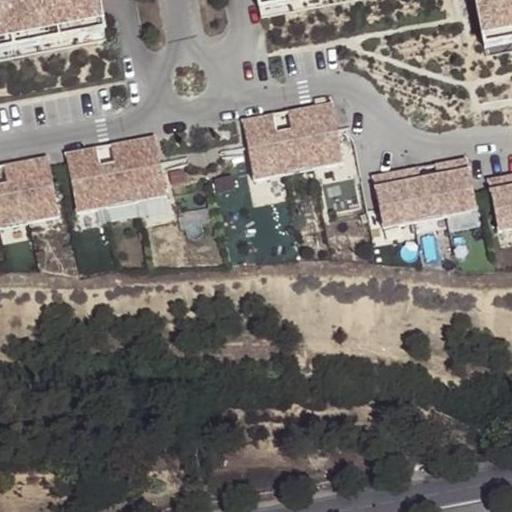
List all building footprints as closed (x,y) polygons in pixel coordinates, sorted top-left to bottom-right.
[(95,0),(0,0),(0,43),(41,36),(43,46),(73,41),(71,30),(101,24),(97,4),(95,0)] [(287,0),(262,0),(257,1),(259,12),(288,6),(287,0)] [(511,0),(476,0),(484,40),(511,35),(511,0)] [(101,24),(71,30),(73,41),(103,35),(101,24)] [(511,35),(484,40),(486,51),(511,45),(511,35)] [(41,36),(0,43),(0,54),(43,46),(41,36)] [(330,106),(286,114),(290,134),(275,136),(271,118),(241,124),(252,182),(342,165),(330,106)] [(95,151),(65,157),(76,216),(166,199),(154,140),(110,149),(114,167),(99,171),(95,151)] [(0,231),(57,220),(46,161),(2,170),(5,189),(0,190),(0,231)] [(417,171),(373,180),(383,232),(476,214),(466,161),(434,167),(437,179),(420,183),(417,171)] [(511,177),(488,183),(498,235),(511,231),(511,177)] [(443,231),(442,223),(431,224),(432,232),(443,231)]
